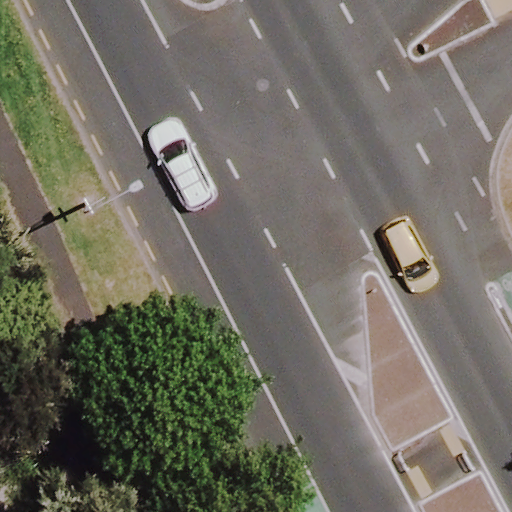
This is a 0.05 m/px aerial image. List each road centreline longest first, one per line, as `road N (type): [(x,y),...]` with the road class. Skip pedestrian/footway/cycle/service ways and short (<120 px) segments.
road 1 (secondary): [(460,511),(253,130)]
road 2 (residential): [(253,130),(511,0)]
road 3 (secondary): [(253,130),(185,0)]
